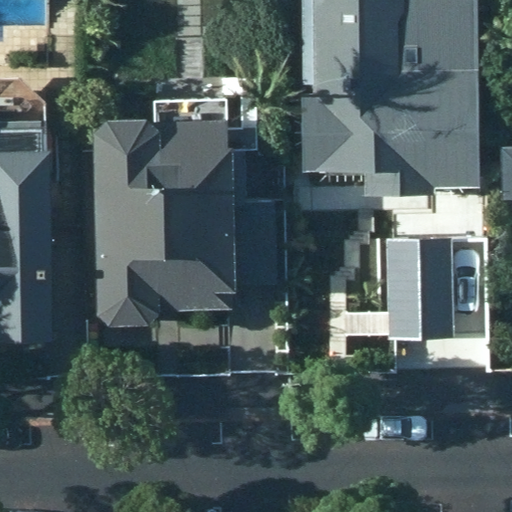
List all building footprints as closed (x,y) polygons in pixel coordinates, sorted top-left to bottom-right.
[(296,0),(301,192),(475,187),(469,0),(296,0)] [(0,340),(48,339),(41,105),(13,79),(0,79),(0,340)] [(157,313),(229,311),(221,120),(98,125),(86,137),(92,317),(104,329),(144,329),(157,313)] [(511,146),(498,147),(500,201),(511,199),(511,146)] [(485,295),(437,294),(438,362),(461,363),(484,363),(485,295)]
